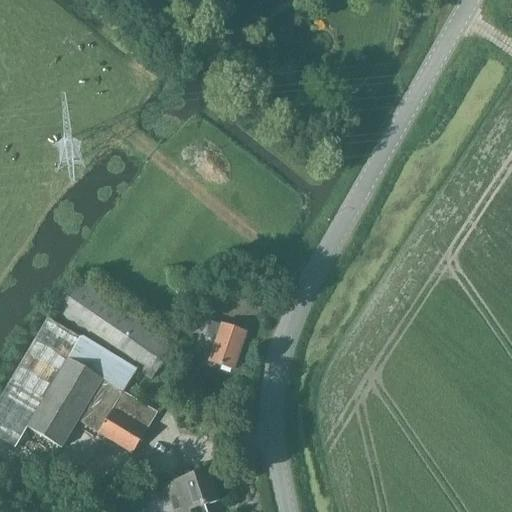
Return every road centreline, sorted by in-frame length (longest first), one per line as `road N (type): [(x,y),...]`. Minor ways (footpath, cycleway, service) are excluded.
road 1 (tertiary): [(287,511),(274,422),(281,351),(312,275),(468,0)]
road 2 (track): [(116,129),(310,279)]
